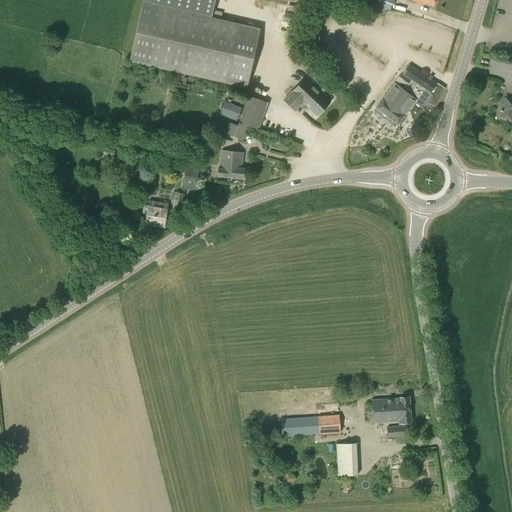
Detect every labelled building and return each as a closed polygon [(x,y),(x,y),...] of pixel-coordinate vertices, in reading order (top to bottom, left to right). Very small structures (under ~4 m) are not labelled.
[(393,4),(394,0),(382,0),(382,1),(383,1),(381,8),(390,11),(392,4),(393,4)] [(144,2),(130,62),(248,89),(262,28),(144,2)] [(299,7),(289,4),(288,10),(297,12),(299,7)] [(435,106),(444,88),(409,64),(402,73),(411,80),(408,84),(398,77),(395,81),(396,82),(376,107),(397,124),(416,99),(418,96),(425,101),(435,106)] [(315,68),(308,74),(312,78),(319,71),(315,68)] [(317,116),(330,102),(305,78),(284,99),(295,110),(303,102),(317,116)] [(258,129),(268,103),(248,95),(238,122),(258,129)] [(511,99),(505,97),(499,116),(511,120),(511,119),(511,99)] [(237,121),(242,108),(225,102),(220,116),(237,121)] [(247,129),(235,125),(231,136),(243,139),(247,129)] [(243,179),(244,168),(241,168),(242,153),(221,150),(220,168),(218,168),(217,177),(243,179)] [(197,180),(198,168),(185,166),(184,178),(197,180)] [(181,210),(184,194),(173,192),(171,200),(173,200),(172,208),(181,210)] [(150,201),(149,205),(143,204),(141,213),(148,215),(146,223),(163,226),(167,204),(150,201)] [(84,229),(79,215),(74,217),(62,221),(67,235),(83,229),(84,229)] [(397,398),(399,420),(399,423),(411,422),(409,397),(397,398)] [(399,420),(397,398),(371,400),(373,422),(399,420)] [(340,433),(339,414),(326,415),(318,416),(282,419),(283,436),(319,434),(340,433)] [(408,436),(407,425),(387,427),(388,438),(408,436)] [(337,444),(339,477),(358,476),(356,443),(337,444)] [(289,488),(296,478),(287,472),(280,481),(289,488)]
